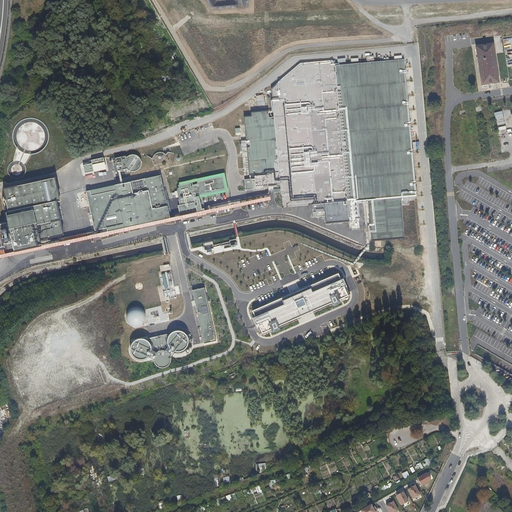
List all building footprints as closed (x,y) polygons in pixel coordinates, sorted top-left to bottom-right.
[(499,83),(493,44),(476,46),(482,85),(499,83)] [(416,195),(404,60),(335,66),(335,62),(301,65),(271,89),(274,118),(269,118),(268,111),(251,113),(251,116),(244,117),(246,141),(241,141),(242,149),(247,148),(249,176),(267,174),(268,190),(273,190),(274,193),(281,192),(282,208),(312,205),(313,217),(325,216),(326,224),(359,221),(357,201),(368,200),(371,241),(404,239),(401,205),(409,205),(409,201),(413,201),(414,200),(415,199),(416,198),(416,195)] [(169,78),(167,75),(164,77),(161,72),(155,76),(161,84),(169,78)] [(199,103),(202,109),(209,106),(206,99),(199,103)] [(18,150),(15,161),(13,161),(12,162),(11,163),(10,164),(9,165),(8,167),(8,168),(7,170),(8,172),(8,173),(9,174),(9,175),(10,176),(12,177),(13,178),(14,179),(16,179),(18,179),(20,179),(21,178),(22,177),(23,176),(24,176),(27,179),(30,176),(41,174),(36,154),(38,153),(39,153),(40,152),(42,151),(43,150),(44,149),(45,148),(46,147),(47,145),(47,144),(49,141),(49,139),(49,138),(49,136),(49,134),(49,132),(48,131),(47,129),(47,128),(46,126),(45,124),(43,123),(41,121),(39,120),(38,119),(37,119),(35,119),(34,118),(32,118),(31,118),(30,118),(28,118),(26,119),(25,119),(23,120),(21,121),(19,122),(18,124),(17,124),(16,126),(15,127),(14,128),(14,130),(13,132),(13,133),(12,135),(12,136),(12,138),(13,140),(13,142),(14,143),(14,144),(15,145),(16,147),(16,148),(18,150)] [(54,136),(60,134),(58,127),(52,129),(54,136)] [(57,159),(57,158),(57,157),(56,156),(56,155),(55,155),(54,154),(54,153),(53,153),(52,153),(51,152),(50,152),(49,152),(48,152),(47,152),(46,152),(44,153),(43,154),(42,156),(41,157),(40,158),(40,159),(40,161),(40,162),(40,163),(41,164),(41,166),(42,166),(42,167),(43,168),(45,169),(46,169),(47,169),(48,169),(49,169),(51,169),(52,169),(53,168),(54,167),(55,167),(56,166),(57,164),(57,162),(57,161),(57,160),(57,159)] [(138,154),(114,158),(117,172),(140,168),(138,154)] [(222,166),(220,160),(207,163),(208,169),(222,166)] [(192,182),(185,184),(181,184),(179,185),(178,186),(164,177),(157,187),(155,191),(153,190),(152,190),(151,190),(150,190),(149,190),(148,190),(147,190),(144,190),(143,191),(140,192),(138,194),(137,196),(136,197),(135,199),(135,202),(136,203),(137,205),(138,206),(139,207),(140,207),(141,208),(143,209),(146,209),(148,209),(151,208),(152,208),(156,205),(162,204),(162,205),(164,205),(165,205),(164,203),(165,203),(165,204),(166,204),(167,204),(167,205),(173,203),(174,201),(175,203),(176,202),(177,201),(178,200),(180,205),(187,204),(189,203),(192,203),(194,202),(194,200),(194,199),(193,196),(192,193),(194,193),(195,193),(195,195),(195,196),(198,196),(202,195),(202,192),(201,191),(202,191),(202,192),(203,192),(204,193),(205,192),(206,192),(207,191),(207,190),(208,190),(209,190),(209,191),(209,192),(210,192),(211,193),(212,193),(224,190),(223,187),(225,186),(223,179),(222,179),(221,176),(204,180),(204,179),(203,178),(202,178),(201,178),(201,179),(200,180),(197,181),(197,184),(192,185),(192,182)] [(64,236),(56,202),(60,201),(55,179),(3,190),(7,205),(0,206),(0,255),(41,247),(40,241),(64,236)] [(192,203),(189,203),(187,204),(180,205),(183,220),(184,224),(196,221),(198,221),(197,215),(198,215),(199,215),(198,211),(197,212),(195,206),(197,205),(196,202),(194,202),(192,203)] [(205,209),(206,217),(228,214),(227,206),(205,209)] [(222,242),(223,249),(237,246),(236,240),(222,242)] [(214,247),(213,241),(203,243),(205,249),(214,247)] [(286,278),(289,286),(336,270),(333,261),(313,268),(306,247),(296,250),(293,242),(267,251),(270,261),(276,259),(282,277),(299,271),(300,273),(286,278)] [(273,266),(231,284),(237,298),(279,280),(273,266)] [(341,276),(250,308),(259,334),(270,330),(271,333),(280,330),(278,325),(332,305),(332,306),(340,303),(339,300),(349,296),(341,276)] [(361,284),(354,288),(358,296),(365,293),(361,284)] [(204,288),(192,290),(204,343),(216,341),(204,288)] [(212,306),(217,331),(230,328),(225,303),(212,306)] [(145,313),(143,310),(141,309),(138,307),(135,307),(132,308),(129,310),(127,313),(126,316),(127,319),(128,322),(130,324),(133,326),(136,326),(139,326),(142,324),(144,322),(145,319),(145,316),(145,313)] [(184,353),(188,352),(190,343),(188,338),(182,331),(176,330),(172,332),(167,336),(164,333),(163,334),(147,339),(147,340),(139,339),(135,340),(130,344),(129,351),(130,353),(135,359),(141,360),(147,358),(152,359),(153,362),(157,367),(165,368),(166,367),(170,364),(171,357),(173,356),(182,353),(184,353)] [(234,332),(228,334),(232,346),(238,344),(234,332)] [(432,457),(423,459),(425,466),(433,464),(432,457)] [(420,462),(414,466),(418,471),(423,468),(420,462)] [(144,475),(143,467),(134,468),(134,476),(144,475)] [(404,479),(410,476),(407,471),(401,474),(404,479)] [(427,472),(417,478),(421,485),(431,480),(427,472)] [(415,485),(408,489),(413,499),(421,495),(415,485)] [(404,492),(396,496),(401,505),(409,501),(404,492)] [(393,501),(385,505),(389,511),(397,511),(399,511),(393,501)]
